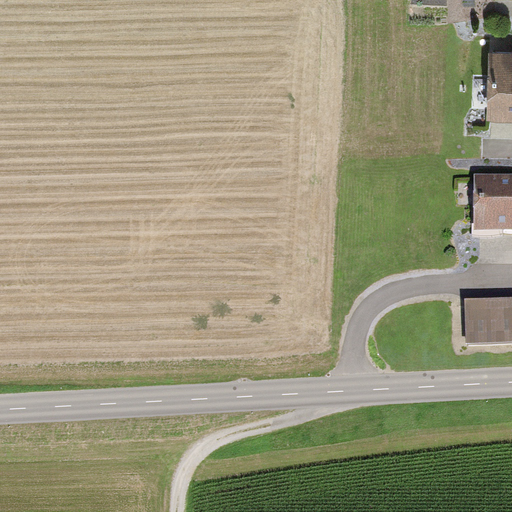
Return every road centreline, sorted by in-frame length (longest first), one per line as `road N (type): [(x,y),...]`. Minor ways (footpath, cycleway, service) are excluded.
road 1 (tertiary): [(0,413),(511,385)]
road 2 (track): [(353,393),(209,450),(190,470),(181,511)]
